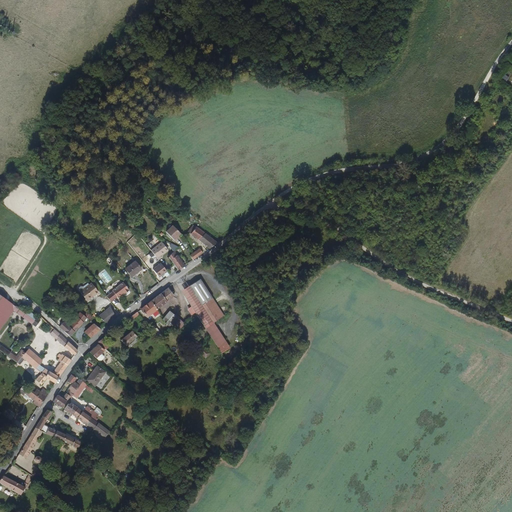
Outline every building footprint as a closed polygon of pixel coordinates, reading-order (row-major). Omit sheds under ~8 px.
[(178,235),(171,225),(164,231),(172,242),(177,238),(176,237),(178,235)] [(204,232),(194,226),(189,234),(198,240),(204,232)] [(204,232),(198,240),(202,243),(209,235),(204,232)] [(206,246),(212,238),(209,235),(202,243),(206,246)] [(209,249),(216,240),(212,238),(206,246),(209,248),(209,249)] [(163,244),(152,252),(160,261),(162,259),(161,257),(163,255),(164,256),(170,252),(165,246),(163,244)] [(196,257),(204,252),(200,247),(194,251),(193,253),(196,257)] [(177,261),(173,257),(168,262),(172,265),(177,261)] [(125,268),(132,277),(141,270),(134,261),(125,268)] [(172,265),(177,271),(184,266),(177,261),(172,265)] [(167,272),(161,264),(153,271),(160,278),(167,272)] [(216,323),(227,316),(201,278),(191,285),(216,323)] [(114,290),(107,296),(111,301),(123,291),(125,293),(130,289),(123,281),(113,290),(114,290)] [(80,292),(89,302),(100,293),(93,284),(86,290),(84,288),(82,288),(81,289),(80,292)] [(216,323),(191,285),(183,290),(225,355),(233,349),(216,323)] [(152,301),(157,308),(169,300),(167,297),(173,293),(169,288),(152,301)] [(0,323),(11,309),(31,323),(34,320),(0,294),(0,323)] [(155,314),(160,311),(157,308),(152,301),(142,309),(147,315),(152,311),(155,314)] [(107,323),(117,316),(111,308),(100,316),(107,323)] [(80,313),(77,316),(82,322),(92,314),(90,311),(84,316),(80,313)] [(167,328),(170,325),(176,318),(170,312),(160,321),(167,328)] [(67,319),(63,316),(60,319),(61,320),(56,325),(67,335),(70,332),(66,326),(68,323),(65,320),(67,319)] [(70,322),(68,323),(66,326),(70,332),(82,322),(77,316),(70,322)] [(34,320),(31,323),(34,326),(39,319),(37,317),(34,320)] [(88,331),(91,335),(99,329),(96,325),(89,330),(88,331)] [(151,333),(156,339),(163,332),(160,328),(158,330),(156,329),(151,333)] [(60,336),(53,329),(50,333),(57,339),(60,336)] [(127,339),(133,347),(140,341),(134,334),(127,339)] [(60,336),(57,339),(63,346),(68,341),(61,335),(60,336)] [(99,343),(107,349),(111,344),(105,338),(99,343)] [(130,350),(133,347),(127,339),(123,343),(130,350)] [(68,341),(63,346),(72,355),(76,350),(68,341)] [(13,348),(11,351),(0,343),(0,349),(19,364),(23,359),(36,369),(43,359),(28,348),(24,354),(20,351),(19,353),(13,348)] [(98,344),(88,351),(100,362),(104,357),(101,353),(104,349),(98,344)] [(201,353),(206,359),(211,355),(206,349),(201,353)] [(44,378),(51,384),(60,370),(69,359),(57,350),(55,352),(57,354),(55,357),(60,360),(52,371),(42,364),(32,376),(32,378),(39,383),(44,378)] [(85,378),(93,384),(104,372),(95,365),(85,378)] [(69,393),(73,388),(77,384),(75,382),(77,380),(69,374),(59,386),(64,389),(69,393)] [(28,383),(24,388),(19,394),(25,398),(26,397),(33,401),(37,397),(41,400),(45,394),(38,389),(28,383)] [(54,393),(59,396),(64,389),(59,386),(54,393)] [(65,397),(69,393),(64,389),(59,396),(63,399),(65,397)] [(62,401),(53,395),(50,400),(59,405),(62,401)] [(61,407),(69,412),(73,406),(67,401),(66,403),(64,402),(61,407)] [(78,418),(81,420),(86,414),(73,406),(69,412),(78,418)] [(45,407),(40,415),(46,419),(51,411),(45,407)] [(81,420),(90,426),(93,422),(98,425),(99,426),(101,424),(93,419),(86,414),(81,420)] [(33,426),(40,430),(47,433),(52,426),(45,423),(46,419),(40,415),(33,426)] [(21,448),(26,452),(27,452),(40,430),(33,426),(21,448)] [(55,438),(60,440),(61,441),(65,434),(52,426),(47,433),(51,436),(55,438)] [(61,441),(75,448),(80,440),(77,438),(76,440),(65,434),(61,441)] [(51,436),(47,444),(51,445),(55,438),(51,436)] [(21,448),(17,456),(22,459),(26,452),(21,448)] [(5,475),(0,481),(0,483),(19,499),(25,491),(5,475)]
